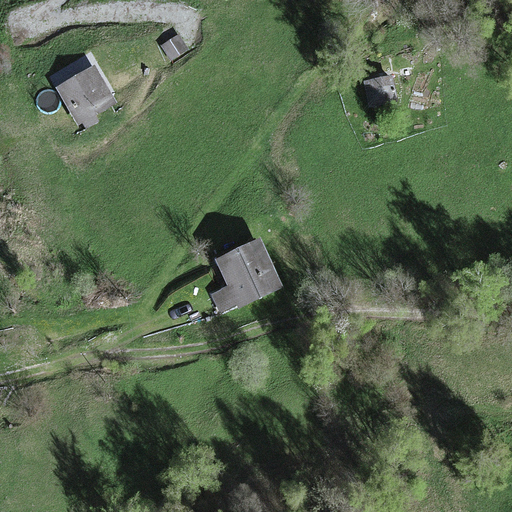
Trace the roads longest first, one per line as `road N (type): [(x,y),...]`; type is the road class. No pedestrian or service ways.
road 1 (track): [(511,311),(333,311),(180,353),(78,355),(0,378)]
road 2 (track): [(186,29),(166,12),(57,18),(61,0)]
